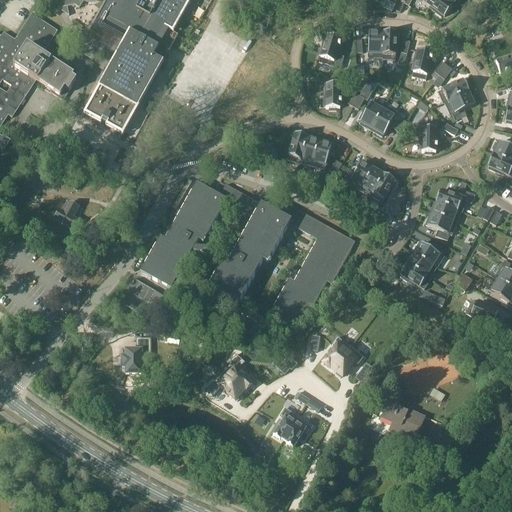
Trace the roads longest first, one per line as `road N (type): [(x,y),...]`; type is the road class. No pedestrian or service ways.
road 1 (residential): [(9,399),(118,275),(188,161),(242,131),(301,116)]
road 2 (primary): [(191,511),(128,481),(9,399)]
road 3 (residential): [(457,154),(479,132),(484,98),(473,71),(438,37)]
road 4 (residential): [(301,116),(384,159),(418,167)]
road 5 (residential): [(418,167),(407,231),(371,275)]
